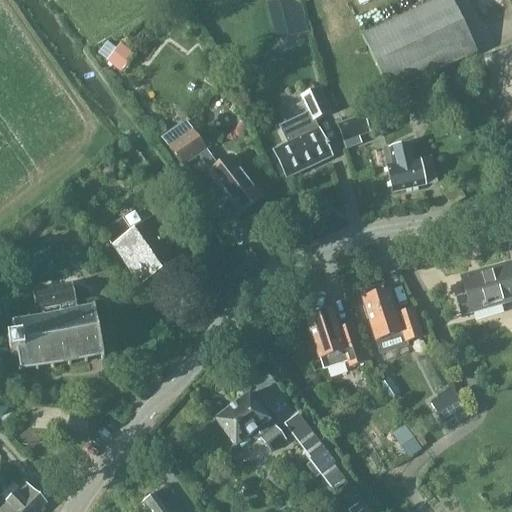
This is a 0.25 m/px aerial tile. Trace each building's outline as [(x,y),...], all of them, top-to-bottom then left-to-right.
[(307,33),(299,0),(278,0),(288,38),(307,33)] [(449,0),(438,0),(367,34),(361,36),(390,97),(476,54),(449,0)] [(127,39),(111,53),(124,67),(140,53),(127,39)] [(511,46),(485,60),(505,101),(493,107),(509,136),(511,134),(511,46)] [(298,99),(306,114),(277,128),(285,145),(271,152),(284,182),(332,159),(318,130),(317,130),(313,122),(330,114),(318,89),(298,99)] [(431,110),(425,92),(399,101),(405,118),(431,110)] [(369,135),(362,116),(335,126),(345,152),(361,145),(359,139),(369,135)] [(206,151),(190,131),(183,121),(159,139),(181,169),(198,157),(211,174),(208,177),(239,219),(243,216),(248,218),(258,210),(258,205),(262,202),(231,159),(218,169),(205,152),(206,151)] [(416,159),(412,144),(386,150),(390,165),(384,167),(391,196),(426,188),(419,159),(416,159)] [(111,249),(139,289),(182,258),(154,218),(140,229),(138,226),(130,231),(121,219),(101,234),(111,248),(111,249)] [(511,269),(510,262),(458,277),(464,296),(455,299),(460,319),(510,304),(511,310),(511,269)] [(22,370),(103,354),(94,307),(78,310),(73,284),(34,291),(39,317),(14,322),(16,335),(9,336),(12,355),(19,355),(22,370)] [(440,284),(430,290),(429,291),(439,306),(450,299),(440,284)] [(383,292),(382,288),(378,288),(374,289),(369,291),(363,293),(364,298),(360,300),(374,344),(402,335),(405,345),(422,339),(413,310),(396,316),(388,290),(383,292)] [(338,330),(331,308),(302,318),(317,362),(318,362),(322,373),(346,365),(348,370),(364,364),(352,325),(338,330)] [(283,444),(269,423),(248,394),(213,419),(234,449),(249,438),(252,441),(260,441),(269,454),(283,444)] [(455,419),(470,410),(465,401),(450,410),(455,419)] [(334,465),(297,415),(282,426),(309,460),(308,461),(330,491),(344,480),(333,466),(334,465)] [(412,422),(399,431),(409,444),(421,435),(412,422)] [(381,454),(368,430),(357,436),(363,445),(364,444),(372,459),(381,454)] [(422,436),(409,446),(416,456),(430,445),(422,436)] [(23,484),(18,489),(13,484),(0,497),(5,502),(0,507),(0,511),(34,511),(43,503),(23,484)] [(145,511),(178,511),(164,492),(143,508),(145,511)]
